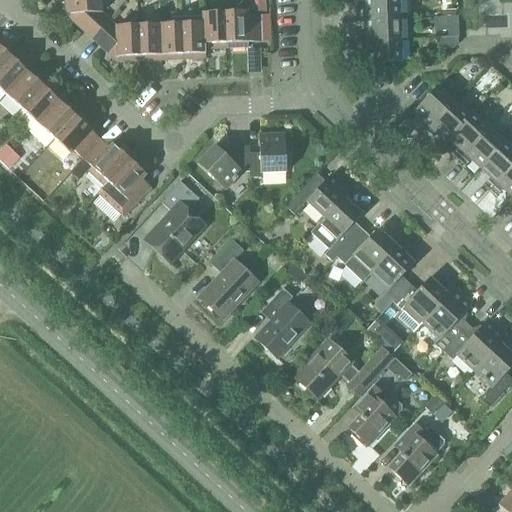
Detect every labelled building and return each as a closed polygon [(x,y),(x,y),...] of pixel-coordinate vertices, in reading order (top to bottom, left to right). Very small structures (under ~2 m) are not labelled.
[(91,39),(107,21),(100,14),(99,0),(64,0),(65,15),(91,39)] [(249,0),(250,14),(266,13),(265,0),(249,0)] [(363,21),(399,20),(398,0),(347,0),(348,9),(363,8),(363,21)] [(225,49),(224,13),(201,14),(201,24),(202,24),(203,50),(204,50),(225,49)] [(224,13),(225,49),(247,49),(247,44),(259,44),(258,17),(246,18),(246,13),(224,13)] [(458,32),(457,18),(449,19),(450,32),(458,32)] [(349,43),(400,42),(399,20),(363,21),(364,33),(348,34),(349,43)] [(138,62),(136,26),(114,27),(107,21),(91,39),(116,63),(138,62)] [(202,24),(201,24),(180,25),(181,60),(204,59),(204,50),(203,50),(202,24)] [(159,26),(160,61),(181,60),(180,25),(159,26)] [(160,61),(159,26),(136,26),(138,62),(160,61)] [(457,39),(444,40),(445,50),(453,49),(457,45),(457,39)] [(0,71),(15,55),(0,41),(0,71)] [(400,42),(349,43),(349,52),(365,52),(365,65),(401,63),(400,42)] [(0,90),(6,96),(31,70),(15,55),(0,71),(0,90)] [(31,70),(6,96),(22,111),(46,85),(31,70)] [(426,132),(453,103),(444,95),(453,86),(446,80),(438,88),(437,88),(413,113),(422,122),(419,125),(426,132)] [(46,85),(22,111),(38,126),(62,99),(46,85)] [(54,140),(78,114),(62,99),(38,126),(54,140)] [(453,103),(426,132),(432,138),(435,134),(445,144),(449,140),(449,139),(478,109),(477,109),(471,103),(463,112),(453,103)] [(461,158),(489,129),(479,120),(487,111),(481,105),(477,109),(478,109),(449,139),(449,140),(458,148),(454,152),(461,158)] [(83,160),(100,141),(91,132),(94,129),(78,114),(54,140),(69,155),(73,151),(83,160)] [(489,129),(461,158),(467,164),(471,160),(480,169),(511,135),(511,134),(506,129),(497,138),(489,129)] [(249,155),(249,172),(249,179),(261,179),(261,174),(285,173),(284,135),(260,136),(260,154),(249,155)] [(511,135),(480,169),(489,178),(486,181),(493,188),(511,167),(511,150),(511,149),(511,148),(511,135)] [(104,188),(129,161),(133,157),(126,150),(122,154),(112,145),(109,149),(100,141),(83,160),(91,168),(87,172),(104,188)] [(5,146),(0,152),(0,159),(3,162),(12,153),(5,146)] [(249,172),(249,155),(249,147),(237,148),(227,159),(214,147),(196,166),(225,191),(242,173),(249,172)] [(10,169),(19,159),(12,153),(3,162),(10,169)] [(129,161),(99,193),(124,217),(150,189),(141,180),(145,176),(136,167),(140,163),(133,157),(129,161)] [(511,167),(493,188),(499,194),(496,197),(504,205),(507,202),(507,201),(511,196),(511,167)] [(314,178),(286,209),(294,216),(306,204),(323,220),(324,220),(344,199),(344,200),(351,193),(331,175),(322,185),(314,178)] [(161,204),(171,214),(144,243),(169,266),(204,228),(188,213),(199,201),(180,183),(161,204)] [(324,220),(323,220),(317,227),(336,244),(324,256),(332,264),(340,255),(357,236),(349,229),(361,216),(344,200),(344,199),(324,220)] [(369,275),(395,247),(377,231),(365,244),(357,236),(340,255),(348,262),(351,259),(369,275)] [(222,320),(256,284),(232,262),(242,252),(232,242),(210,265),(220,275),(198,298),(222,320)] [(392,303),(409,285),(401,278),(413,265),(395,247),(369,275),(388,293),(384,296),(392,303)] [(392,303),(400,311),(403,313),(398,318),(413,333),(421,324),(422,325),(429,318),(428,317),(447,296),(446,296),(429,279),(417,292),(409,285),(392,303)] [(429,318),(422,325),(439,341),(435,346),(443,353),(468,326),(460,319),(472,306),(453,288),(446,296),(447,296),(428,317),(429,318)] [(277,361),(309,326),(286,305),(291,299),(283,291),(276,298),(285,306),(253,339),(277,361)] [(333,322),(340,329),(350,318),(343,311),(333,322)] [(468,326),(443,353),(451,361),(456,356),(473,372),(480,365),(499,345),(500,345),(507,338),(488,320),(476,334),(468,326)] [(377,322),(372,329),(396,348),(402,340),(377,322)] [(357,396),(383,367),(390,360),(380,351),(359,374),(350,365),(351,364),(328,342),(294,379),(318,401),(340,376),(349,385),(347,387),(357,396)] [(480,365),(473,372),(492,390),(480,401),(488,409),(511,383),(511,381),(505,375),(511,367),(511,356),(500,345),(499,345),(480,365)] [(410,378),(390,360),(383,367),(403,385),(410,378)] [(368,448),(395,418),(401,411),(401,407),(395,401),(390,401),(389,402),(373,388),(356,406),(365,414),(350,431),(368,448)] [(436,457),(435,456),(443,447),(444,442),(431,430),(427,431),(424,434),(415,426),(397,444),(406,453),(390,470),(407,487),(436,457)] [(511,511),(511,491),(497,507),(502,511),(511,511)]
